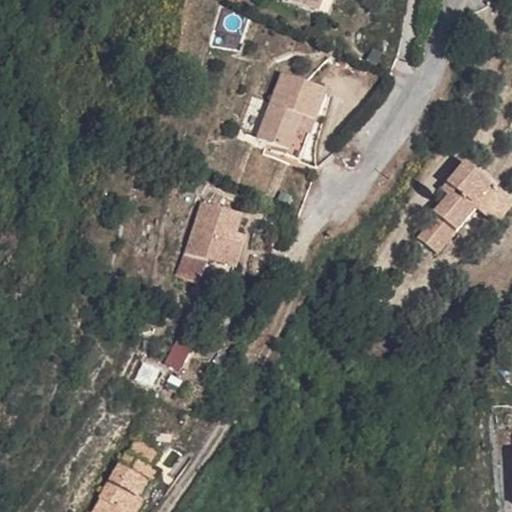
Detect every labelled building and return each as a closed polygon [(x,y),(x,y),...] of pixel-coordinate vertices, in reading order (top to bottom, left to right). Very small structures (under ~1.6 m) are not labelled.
[(286,17),(294,0),(282,0),(276,12),(286,17)] [(294,0),(286,17),(316,32),(328,10),(338,15),(345,0),(294,0)] [(300,94),(259,80),(237,148),(263,156),(274,123),(289,127),(300,94)] [(289,127),(274,123),(263,156),(261,162),(276,166),(289,127)] [(451,162),(437,186),(446,191),(440,202),(429,220),(434,223),(419,249),(439,261),(472,207),(492,218),(505,195),(451,162)] [(440,202),(446,191),(437,186),(431,197),(440,202)] [(188,217),(176,268),(200,274),(212,278),(219,247),(223,226),(188,217)] [(219,247),(212,278),(223,281),(230,251),(219,247)] [(200,274),(176,268),(169,292),(193,299),(200,274)] [(173,342),(166,365),(181,370),(188,347),(173,342)] [(113,511),(136,476),(132,471),(140,461),(115,447),(77,511),(113,511)] [(135,511),(164,475),(140,461),(132,471),(136,476),(113,511),(135,511)]
